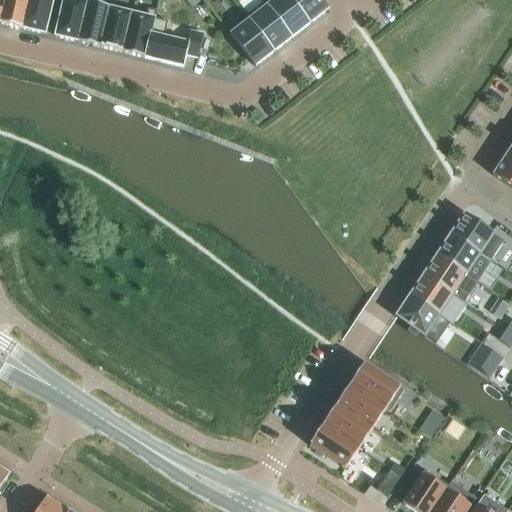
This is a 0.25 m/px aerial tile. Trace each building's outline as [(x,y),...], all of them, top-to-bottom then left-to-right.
[(5,0),(0,21),(0,25),(22,30),(28,0),(5,0)] [(28,0),(22,30),(44,36),(52,0),(28,0)] [(63,0),(54,38),(77,44),(87,4),(88,4),(88,0),(63,0)] [(266,7),(291,40),(309,26),(289,0),(275,0),(267,7),(266,7)] [(289,0),(309,26),(328,11),(319,0),(289,0)] [(248,22),(273,54),(291,40),(266,7),(267,7),(264,3),(244,18),(247,22),(248,22)] [(109,9),(88,4),(87,4),(77,44),(100,49),(109,9)] [(131,15),(109,9),(100,49),(122,54),(131,15)] [(122,54),(144,60),(153,20),(154,20),(156,13),(147,10),(145,18),(131,15),(122,54)] [(197,60),(203,36),(190,33),(187,45),(164,39),(167,23),(154,20),(153,20),(144,60),(183,69),(186,57),(197,60)] [(273,54),(248,22),(247,22),(240,28),(229,36),(248,59),(248,60),(254,68),(273,54)] [(511,190),(511,160),(506,156),(492,177),(511,190)] [(464,216),(450,236),(480,256),(489,262),(503,242),(493,236),(464,216)] [(436,256),(466,276),(480,256),(450,236),(436,256)] [(466,276),(437,256),(437,257),(436,256),(435,257),(436,258),(423,277),(453,297),(464,304),(476,285),(466,277),(466,276)] [(410,297),(439,317),(452,296),(423,276),(410,297)] [(424,339),(439,317),(410,297),(409,297),(408,298),(409,298),(395,319),(396,320),(410,329),(408,333),(415,338),(417,334),(424,339)] [(498,343),(509,350),(511,345),(511,336),(505,332),(498,343)] [(467,367),(488,381),(502,360),(481,346),(467,367)] [(385,411),(385,412),(389,414),(403,393),(363,366),(350,387),(385,411)] [(385,411),(350,387),(336,407),(372,431),(385,412),(385,411)] [(372,431),(336,407),(323,427),(358,451),(372,431)] [(421,434),(431,441),(438,431),(442,425),(432,418),(421,434)] [(358,451),(323,427),(309,448),(345,472),(358,451)] [(394,465),(376,492),(386,498),(404,472),(394,465)] [(422,476),(412,469),(398,489),(408,496),(402,505),(411,511),(432,511),(449,488),(448,487),(425,472),(422,476)] [(0,491),(9,476),(0,470),(0,491)] [(449,488),(432,511),(467,511),(475,500),(451,484),(448,487),(449,488)] [(63,511),(64,511),(46,500),(37,511),(63,511)]
